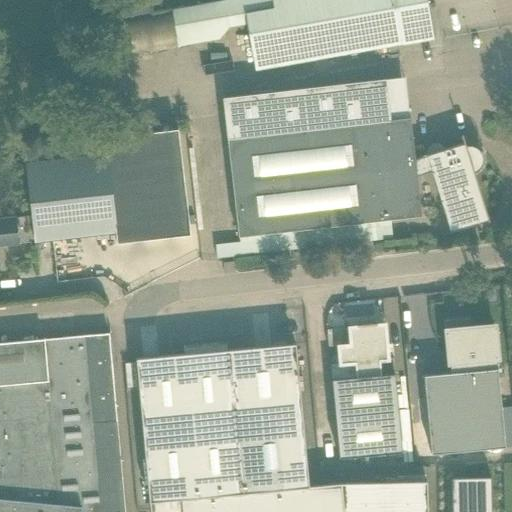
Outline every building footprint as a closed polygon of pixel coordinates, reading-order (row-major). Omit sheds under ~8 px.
[(145,0),(124,0),(116,2),(119,19),(148,13),(145,0)] [(224,0),(218,1),(171,9),(176,47),(219,39),(230,26),(247,23),(256,69),(400,43),(401,45),(432,39),(425,0),(224,0)] [(383,49),(385,58),(399,56),(397,46),(383,49)] [(214,238),(216,258),(381,239),(379,219),(418,215),(419,217),(420,216),(416,176),(430,171),(449,232),(487,220),(487,222),(488,221),(473,173),(477,171),(480,167),(482,164),(482,160),(482,155),(480,152),(477,149),(473,146),(469,145),(465,146),(464,142),(462,142),(463,144),(414,159),(409,117),(390,120),(385,79),(222,98),(236,235),(214,238)] [(31,215),(0,218),(0,245),(115,232),(116,244),(189,235),(177,131),(105,139),(104,138),(23,147),(31,215)] [(222,263),(224,273),(234,272),(233,262),(222,263)] [(355,376),(394,373),(393,357),(387,358),(384,323),(376,324),(376,323),(356,325),(356,326),(348,327),(350,346),(337,347),(339,364),(354,363),(355,376)] [(450,372),(423,375),(430,454),(504,447),(493,327),(446,331),(450,372)] [(0,511),(124,511),(109,333),(0,343),(0,511)] [(181,499),(181,511),(342,511),(340,483),(308,486),(294,344),(135,359),(149,502),(181,499)] [(355,376),(330,379),(338,459),(402,453),(394,373),(355,376)] [(491,511),(490,477),(450,478),(450,511),(491,511)] [(426,511),(426,481),(340,483),(342,511),(426,511)]
